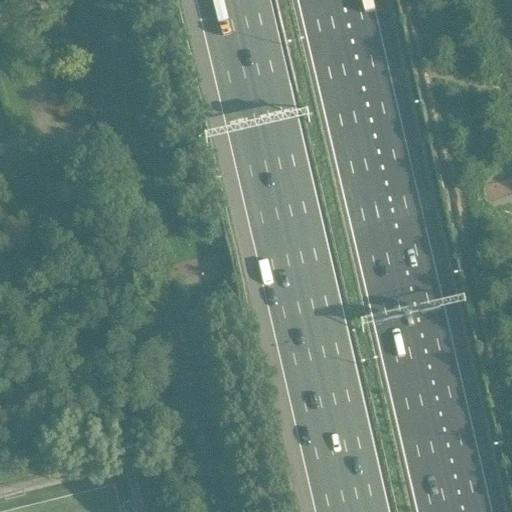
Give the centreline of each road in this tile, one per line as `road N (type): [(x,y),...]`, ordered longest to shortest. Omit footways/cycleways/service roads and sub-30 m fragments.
road 1 (motorway): [(237,0),(359,511)]
road 2 (motorway): [(455,511),(340,0)]
